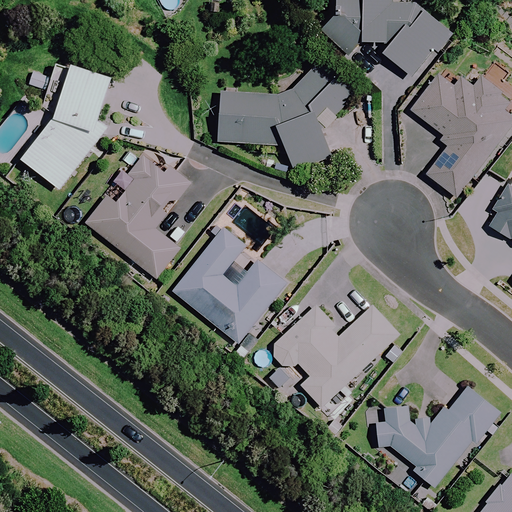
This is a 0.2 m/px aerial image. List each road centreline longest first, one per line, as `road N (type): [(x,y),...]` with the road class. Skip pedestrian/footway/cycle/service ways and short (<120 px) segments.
road 1 (primary): [(0,330),(229,511)]
road 2 (primary): [(156,511),(0,388)]
road 3 (residential): [(395,226),(429,281),(511,343)]
